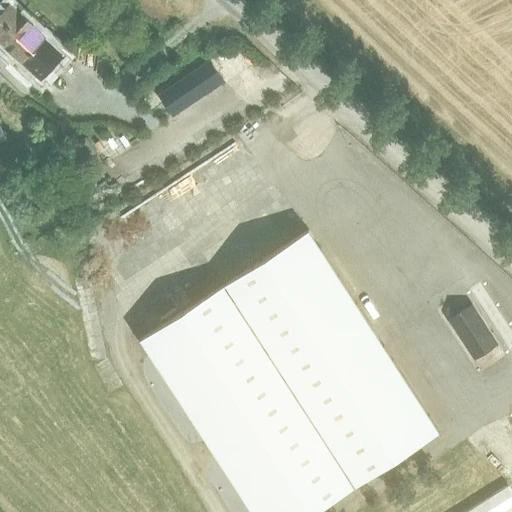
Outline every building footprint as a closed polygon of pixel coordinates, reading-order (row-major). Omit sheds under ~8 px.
[(0,13),(0,44),(14,58),(3,69),(27,91),(37,80),(61,55),(45,39),(44,38),(45,38),(9,4),(0,13)] [(173,115),(224,80),(210,60),(160,95),(173,115)] [(98,147),(116,161),(130,143),(112,129),(98,147)] [(312,511),(439,430),(309,228),(141,337),(253,511),(312,511)] [(449,319),(474,358),(498,343),(473,304),(449,319)] [(511,511),(511,488),(510,485),(466,511),(511,511)]
